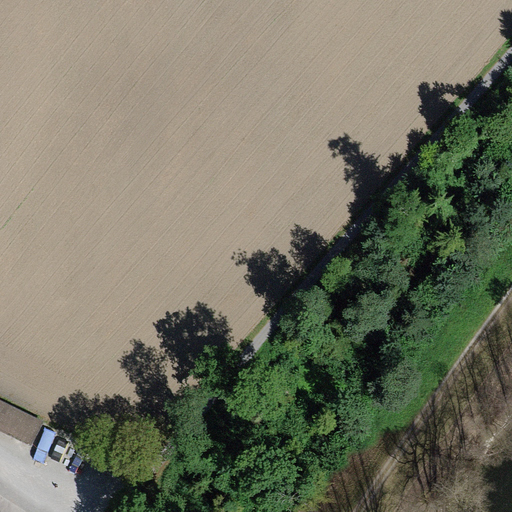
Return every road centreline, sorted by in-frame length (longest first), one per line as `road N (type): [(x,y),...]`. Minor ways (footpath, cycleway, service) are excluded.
road 1 (track): [(511,48),(149,472),(136,511)]
road 2 (track): [(511,326),(367,511)]
